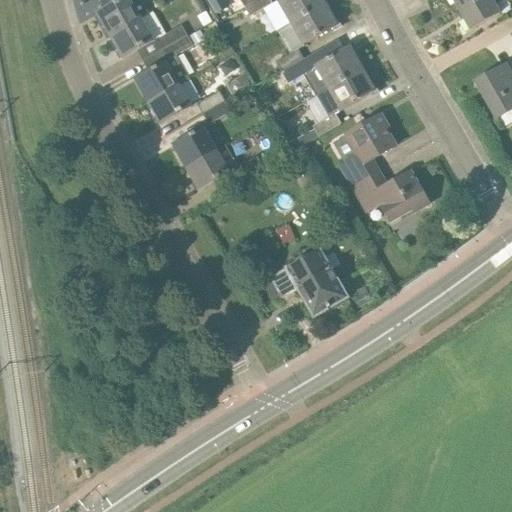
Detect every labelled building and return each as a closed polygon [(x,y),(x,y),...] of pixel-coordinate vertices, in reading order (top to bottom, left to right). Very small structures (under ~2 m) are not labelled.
[(110,38),(142,20),(130,0),(123,0),(97,15),(110,38)] [(213,13),(226,7),(222,0),(212,0),(208,3),(213,13)] [(250,18),(272,5),(269,0),(257,0),(244,8),(250,18)] [(290,25),(325,5),(322,0),(282,0),(277,3),(290,25)] [(451,0),(459,13),(481,0),(451,0)] [(471,32),(501,15),(494,3),(499,0),(481,0),(459,13),(471,32)] [(302,47),(338,27),(325,5),(290,25),(302,47)] [(123,60),(155,42),(142,20),(110,38),(123,60)] [(165,50),(188,39),(180,28),(159,40),(165,50)] [(148,103),(179,85),(189,80),(176,57),(193,47),(188,39),(165,50),(143,62),(150,73),(136,81),(148,103)] [(317,97),(363,71),(350,49),(315,69),(310,71),(304,75),(317,97)] [(282,74),(305,61),(299,50),(275,63),(282,74)] [(304,75),(310,71),(305,61),(282,74),(288,84),(304,75)] [(511,73),(511,74),(508,66),(477,84),(497,119),(511,110),(511,73)] [(335,115),(375,92),(363,71),(317,97),(329,118),(335,115)] [(161,126),(192,108),(179,85),(148,103),(161,126)] [(203,116),(225,103),(219,93),(197,105),(203,116)] [(208,126),(231,113),(225,103),(203,116),(208,126)] [(342,126),(335,115),(329,118),(312,128),(318,138),(342,126)] [(351,190),(381,173),(373,161),(395,149),(385,131),(387,130),(380,118),(344,138),(356,158),(338,168),(351,190)] [(217,152),(204,129),(173,147),(186,170),(226,147),(226,146),(217,152)] [(237,169),(226,147),(186,170),(199,192),(234,171),(240,181),(263,168),(257,158),(237,169)] [(389,186),(381,173),(351,190),(366,215),(382,208),(390,224),(412,210),(414,214),(428,206),(410,174),(389,186)] [(275,250),(294,243),(288,227),(269,235),(275,250)] [(347,300),(318,250),(270,279),(282,299),(298,291),(314,319),(347,300)]
